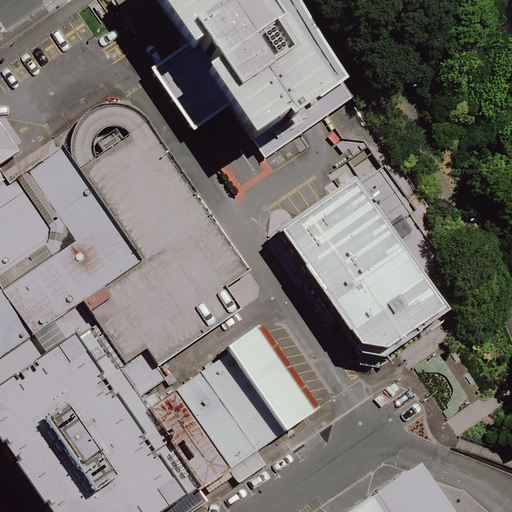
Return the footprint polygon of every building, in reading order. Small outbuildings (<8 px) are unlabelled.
[(151,0),(196,64),(206,57),(224,82),(214,89),(259,154),(261,153),(266,161),(350,104),(336,83),(346,76),(294,0),(151,0)] [(0,151),(14,141),(0,121),(0,405),(50,371),(25,336),(69,305),(130,263),(68,174),(49,146),(10,172),(0,158),(0,151)] [(192,219),(165,239),(102,150),(68,174),(132,262),(69,305),(110,362),(132,347),(146,367),(221,313),(207,293),(232,275),(192,219)] [(342,188),(264,241),(339,354),(373,359),(432,319),(342,188)] [(275,449),(311,425),(247,329),(211,352),(275,449)] [(180,511),(275,449),(211,352),(111,421),(173,511),(180,511)] [(173,511),(111,421),(70,360),(50,371),(0,405),(0,490),(14,511),(173,511)]
